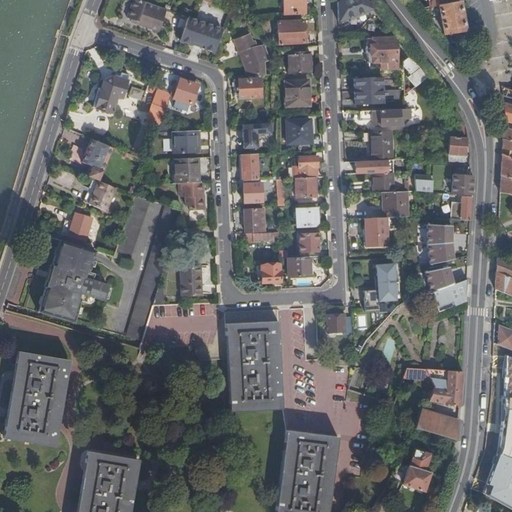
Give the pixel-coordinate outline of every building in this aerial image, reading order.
[(131,22),(144,26),(144,24),(149,26),(148,28),(149,28),(159,31),(167,9),(139,0),(133,0),(127,18),(131,19),(131,22)] [(283,0),(284,13),(305,12),(305,6),(305,3),(304,0),(283,0)] [(370,10),(373,9),(366,0),(342,0),(337,2),(338,22),(352,17),(370,10)] [(464,20),(460,2),(446,4),(431,7),(424,8),(445,35),(450,34),(452,42),(463,40),(462,32),(466,31),(464,20)] [(371,13),(370,10),(352,17),(353,19),(371,13)] [(188,18),(180,41),(192,45),(193,42),(205,45),(203,49),(215,53),(222,30),(188,18)] [(303,20),(278,21),(279,43),(310,42),(309,32),(304,32),(303,20)] [(246,68),(246,75),(265,74),(265,61),(269,59),(264,45),(257,47),(255,41),(253,42),(250,35),(235,40),(246,68)] [(396,37),(395,37),(367,38),(367,44),(366,46),(365,48),(365,51),(365,53),(366,55),(367,57),(367,62),(381,62),(381,70),(398,69),(397,42),(396,42),(396,38),(396,37)] [(288,53),(289,73),(310,72),(309,52),(288,53)] [(416,64),(410,55),(403,61),(403,66),(410,75),(408,77),(415,87),(427,77),(416,64)] [(112,113),(117,97),(118,95),(122,96),(129,75),(121,73),(119,79),(112,76),(104,80),(101,89),(98,88),(92,107),(112,113)] [(355,105),(383,103),(382,76),(353,78),(355,105)] [(308,78),(285,80),(286,105),(307,103),(306,89),(309,89),(308,78)] [(261,79),(238,79),(239,98),(261,97),(261,79)] [(181,80),(179,87),(175,97),(171,95),(170,95),(167,105),(172,107),(175,99),(191,104),(198,85),(181,80)] [(171,94),(158,89),(147,120),(160,124),(167,105),(170,95),(171,94)] [(380,110),(360,111),(361,120),(381,119),(381,126),(401,125),(401,118),(411,117),(410,108),(405,108),(380,110)] [(287,120),(287,126),(288,144),(312,143),(311,125),(310,119),(287,120)] [(244,124),(244,128),(244,142),(263,142),(262,127),(262,123),(244,124)] [(511,128),(504,127),(503,139),(511,141),(511,128)] [(197,130),(173,131),(173,152),(181,152),(181,153),(182,153),(182,152),(198,152),(197,130)] [(391,132),(370,132),(371,157),(392,157),(391,132)] [(466,138),(449,137),(449,153),(465,154),(466,138)] [(113,148),(92,139),(82,162),(92,166),(88,176),(96,179),(99,180),(113,148)] [(511,141),(503,139),(503,148),(510,150),(511,150),(511,141)] [(150,154),(153,143),(145,140),(139,158),(147,162),(147,161),(148,160),(150,154)] [(502,154),(509,157),(510,150),(503,148),(502,154)] [(242,154),(243,181),(258,180),(257,154),(242,154)] [(511,158),(509,157),(502,154),(501,175),(511,179),(511,158)] [(299,178),(315,177),(315,166),(317,166),(317,157),(298,158),(299,178)] [(199,168),(198,158),(175,159),(176,184),(178,183),(196,183),(196,168),(199,168)] [(355,161),(355,174),(373,173),(392,172),(393,172),(393,159),(374,160),(374,167),(369,167),(369,160),(355,161)] [(392,172),(373,173),(373,191),(393,190),(392,172)] [(452,194),(462,195),(472,195),(473,176),(454,174),(452,194)] [(511,179),(501,175),(500,193),(508,193),(511,194),(511,179)] [(299,178),(295,178),(296,197),(316,196),(315,177),(299,178)] [(99,180),(96,179),(87,202),(89,203),(99,180)] [(420,192),(432,192),(433,180),(420,179),(420,192)] [(106,210),(116,188),(115,187),(99,180),(89,203),(106,210)] [(204,210),(202,183),(196,183),(178,183),(178,193),(180,193),(180,197),(185,197),(185,205),(189,207),(189,211),(204,210)] [(263,183),(243,184),(244,203),(263,202),(263,183)] [(404,191),(381,192),(381,202),(385,203),(385,218),(403,217),(405,217),(404,191)] [(128,213),(124,225),(123,230),(118,243),(114,256),(122,258),(128,260),(149,199),(142,197),(135,195),(128,213)] [(470,220),(472,197),(462,197),(462,203),(452,202),(451,219),(470,220)] [(151,200),(149,199),(128,260),(130,261),(151,200)] [(315,203),(297,204),(297,209),(296,209),(297,226),(315,225),(317,222),(317,217),(320,217),(320,207),(316,208),(315,203)] [(128,337),(167,205),(165,204),(143,279),(126,337),(128,337)] [(180,209),(167,205),(128,337),(142,341),(146,327),(152,305),(157,290),(159,285),(160,279),(172,240),(177,224),(181,211),(181,209),(180,209)] [(254,208),(245,209),(246,232),(255,232),(254,208)] [(68,236),(66,242),(84,247),(85,241),(92,218),(75,213),(69,236),(68,236)] [(385,218),(360,218),(361,229),(364,229),(365,246),(386,245),(385,218)] [(429,223),(429,243),(454,241),(454,224),(429,223)] [(183,229),(183,240),(199,239),(198,229),(183,229)] [(235,238),(236,241),(261,240),(261,232),(246,233),(235,234),(235,238)] [(318,232),(299,233),(300,252),(319,252),(318,232)] [(60,256),(62,248),(65,241),(60,240),(58,247),(55,247),(54,254),(55,255),(60,256)] [(93,260),(96,251),(84,247),(66,242),(65,241),(62,248),(74,252),(77,253),(76,255),(75,258),(79,259),(80,256),(93,260)] [(456,259),(454,241),(429,243),(431,264),(456,259)] [(56,281),(51,280),(49,287),(46,286),(43,296),(47,298),(43,313),(74,322),(77,312),(79,307),(81,300),(86,302),(88,295),(94,297),(103,300),(108,285),(98,282),(92,280),(94,274),(89,272),(91,266),(93,260),(80,256),(79,259),(75,258),(76,255),(77,253),(74,252),(62,248),(60,256),(55,255),(52,265),(56,266),(53,274),(57,275),(56,281)] [(310,257),(287,258),(288,277),(310,275),(310,257)] [(132,262),(130,261),(128,260),(122,258),(120,265),(130,268),(132,262)] [(511,264),(497,259),(497,272),(511,277),(511,264)] [(378,285),(380,285),(384,285),(385,301),(396,300),(396,295),(400,295),(399,288),(396,288),(394,264),(377,265),(378,285)] [(200,265),(181,266),(182,296),(202,296),(200,265)] [(281,285),(280,265),(260,265),(261,283),(273,282),(273,286),(281,285)] [(432,292),(455,284),(450,266),(425,271),(431,292),(432,292)] [(511,277),(497,272),(497,290),(511,296),(511,295),(511,277)] [(455,284),(432,292),(439,312),(466,301),(467,279),(455,284)] [(157,290),(152,305),(164,305),(163,299),(161,299),(161,290),(157,290)] [(93,301),(94,297),(88,295),(86,302),(89,303),(93,301)] [(38,312),(43,313),(47,298),(43,296),(41,296),(39,302),(40,304),(38,312)] [(345,314),(327,315),(328,332),(345,332),(345,314)] [(279,321),(225,324),(227,359),(229,412),(282,410),(279,321)] [(495,343),(511,349),(511,329),(496,323),(495,343)] [(71,358),(20,348),(8,414),(4,436),(56,445),(71,358)] [(511,358),(504,355),(503,397),(511,397),(511,358)] [(436,370),(426,369),(431,380),(436,370)] [(414,379),(414,371),(402,370),(397,385),(401,387),(404,378),(414,379)] [(457,388),(457,375),(439,373),(438,383),(441,384),(441,391),(429,390),(423,404),(454,409),(456,401),(456,394),(457,388)] [(511,397),(503,397),(503,409),(498,447),(480,493),(511,511),(511,397)] [(416,412),(410,430),(414,432),(427,436),(450,443),(453,423),(416,412)] [(327,511),(338,438),(285,430),(274,511),(327,511)] [(427,436),(414,432),(412,438),(425,443),(427,436)] [(140,459),(88,450),(76,511),(130,511),(135,488),(140,459)] [(410,451),(404,468),(420,473),(426,457),(410,451)] [(439,480),(420,473),(404,468),(397,487),(419,494),(423,483),(436,487),(439,480)] [(378,501),(369,511),(375,511),(382,504),(378,501)]
